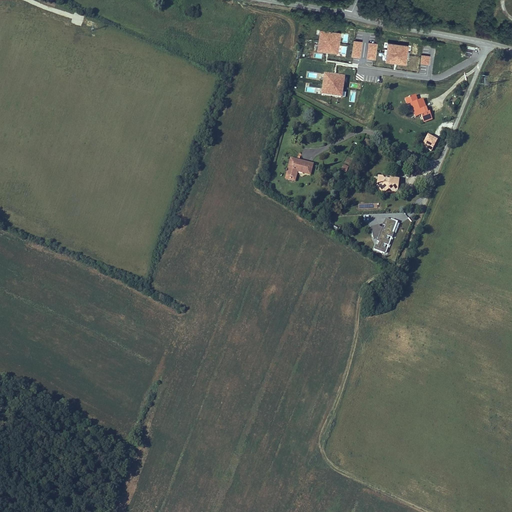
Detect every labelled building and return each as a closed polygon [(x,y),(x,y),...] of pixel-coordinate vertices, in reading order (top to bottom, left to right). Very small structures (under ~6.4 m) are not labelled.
[(321,32),(317,51),(336,54),(340,35),(321,32)] [(361,42),(354,41),(351,56),(359,57),(361,42)] [(366,59),(374,60),(377,44),(368,43),(366,59)] [(407,45),(386,44),(385,63),(405,65),(407,45)] [(430,56),(421,55),(420,63),(429,64),(430,56)] [(343,77),(323,76),(321,94),(341,96),(343,77)] [(422,100),(419,101),(413,103),(417,116),(424,113),(426,120),(434,118),(432,111),(430,111),(428,106),(424,107),(422,100)] [(427,136),(422,147),(431,151),(436,140),(427,136)] [(310,170),(312,164),(291,159),(287,178),(294,180),(297,170),(307,173),(308,170),(310,170)] [(343,165),(340,170),(346,173),(349,167),(343,165)] [(402,189),(404,177),(395,176),(394,178),(389,177),(388,175),(383,174),(381,185),(388,187),(390,190),(393,187),(402,189)] [(379,227),(378,225),(369,227),(372,239),(377,238),(373,249),(384,253),(386,249),(381,247),(382,243),(387,245),(389,240),(384,239),(386,236),(391,238),(393,233),(391,232),(394,222),(385,219),(381,228),(379,227)]
